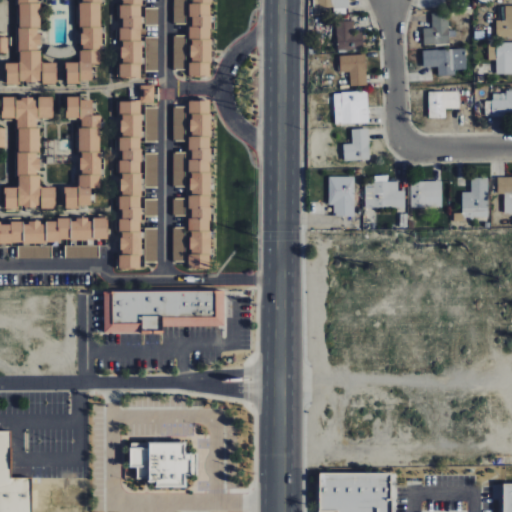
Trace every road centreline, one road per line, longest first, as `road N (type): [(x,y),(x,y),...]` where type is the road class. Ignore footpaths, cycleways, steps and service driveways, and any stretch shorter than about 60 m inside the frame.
road 1 (secondary): [(280,0),(275,511)]
road 2 (residential): [(388,0),(396,132)]
road 3 (residential): [(396,132),(417,150),(511,148)]
